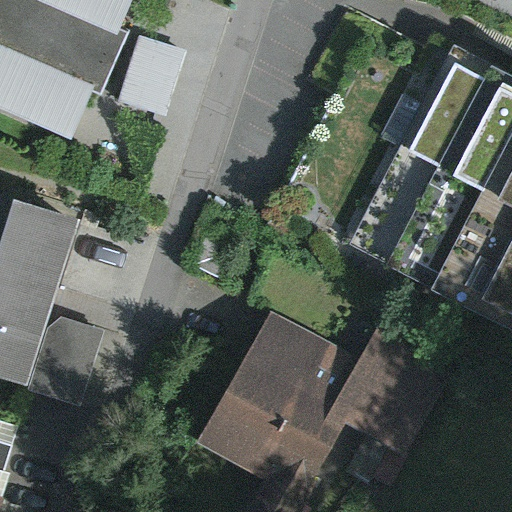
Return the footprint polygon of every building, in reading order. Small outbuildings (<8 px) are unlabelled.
[(124,0),(8,0),(3,14),(103,54),(124,0)] [(103,54),(3,14),(0,21),(0,86),(77,117),(103,54)] [(511,51),(450,18),(335,231),(511,326),(511,51)] [(146,29),(122,93),(166,110),(190,45),(146,29)] [(68,230),(0,208),(0,290),(43,304),(68,230)] [(43,304),(0,290),(0,372),(19,379),(43,304)] [(344,343),(277,306),(206,435),(267,469),(243,511),(354,511),(438,362),(358,318),(344,343)] [(50,316),(32,386),(86,400),(104,329),(50,316)]
